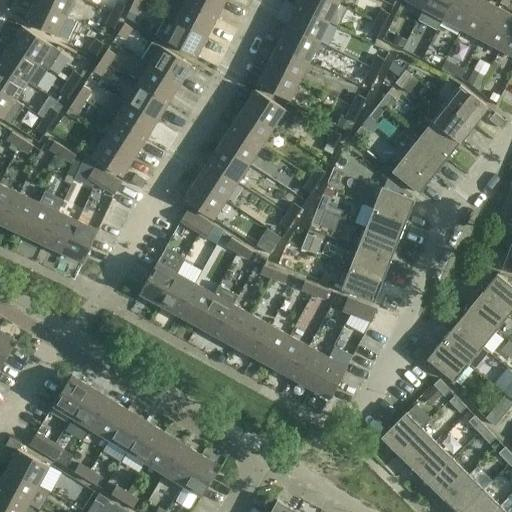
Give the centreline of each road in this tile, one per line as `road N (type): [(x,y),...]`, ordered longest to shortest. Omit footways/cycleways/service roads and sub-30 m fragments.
road 1 (residential): [(356,414),(408,322),(448,210),(511,129)]
road 2 (residential): [(110,265),(245,59),(272,0)]
road 3 (residential): [(230,511),(258,459),(47,334)]
